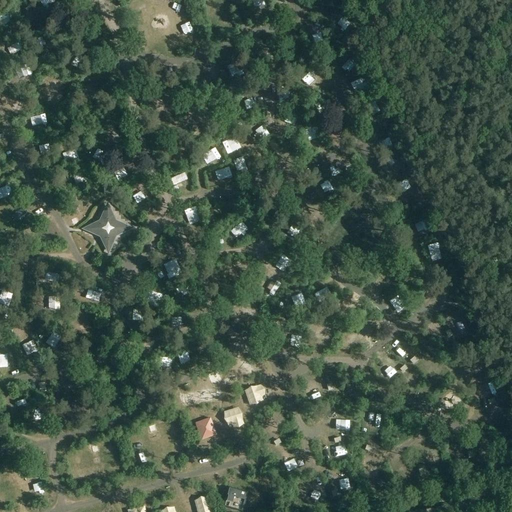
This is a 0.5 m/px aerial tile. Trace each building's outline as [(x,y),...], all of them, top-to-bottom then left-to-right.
[(17,38),(19,47),(28,45),(26,36),(17,38)] [(68,93),(74,88),(70,84),(64,89),(68,93)] [(273,111),(275,120),(287,117),(285,108),(273,111)] [(231,134),(241,131),(238,122),(228,126),(231,134)] [(291,139),(299,135),(293,125),(286,130),(291,139)] [(97,147),(102,132),(90,128),(86,143),(97,147)] [(49,162),(59,159),(55,147),(46,149),(49,162)] [(320,160),(322,169),(330,167),(328,158),(320,160)] [(66,184),(66,171),(51,171),(51,184),(66,184)] [(87,227),(87,232),(101,238),(106,250),(111,250),(117,237),(129,232),(129,226),(117,221),(110,207),(106,207),(100,221),(87,227)] [(171,218),(180,218),(180,208),(171,209),(171,218)] [(148,271),(150,270),(152,275),(160,272),(155,259),(145,262),(148,271)] [(5,342),(10,353),(18,349),(13,338),(5,342)] [(423,395),(432,400),(438,390),(429,385),(423,395)] [(15,417),(22,418),(23,411),(16,409),(15,417)] [(211,432),(213,437),(216,435),(210,419),(196,424),(200,436),(211,432)] [(310,455),(320,459),(322,453),(312,450),(310,455)] [(226,506),(241,510),(244,498),(245,499),(246,494),(230,489),(228,494),(229,494),(226,506)]
